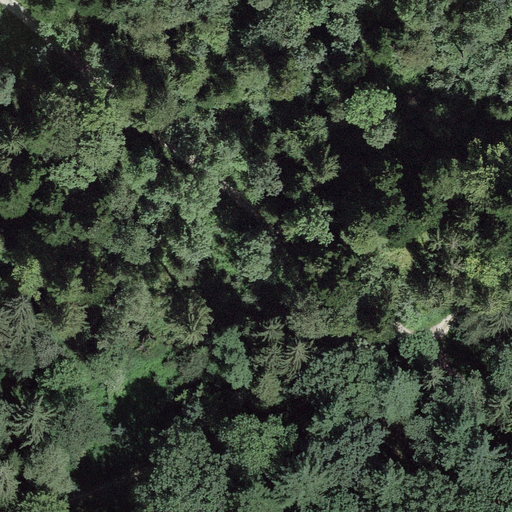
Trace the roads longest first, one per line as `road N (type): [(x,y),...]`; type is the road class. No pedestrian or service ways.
road 1 (track): [(511,424),(0,0)]
road 2 (track): [(511,291),(182,462),(53,511)]
